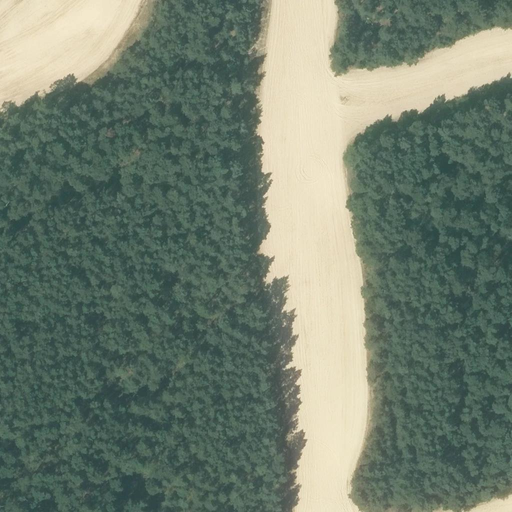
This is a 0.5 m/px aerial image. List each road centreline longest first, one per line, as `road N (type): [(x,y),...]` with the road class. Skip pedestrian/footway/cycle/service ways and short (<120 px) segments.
road 1 (track): [(329,511),(304,158),(306,0)]
road 2 (track): [(511,57),(304,121)]
